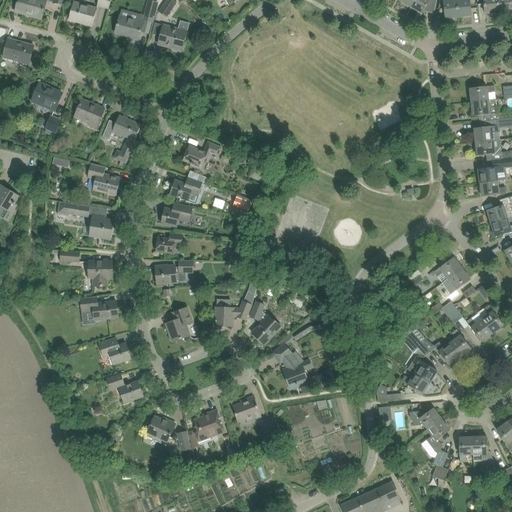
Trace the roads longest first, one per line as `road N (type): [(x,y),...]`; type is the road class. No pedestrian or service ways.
road 1 (unclassified): [(300,511),(369,470),(357,301),(442,212)]
road 2 (residential): [(169,115),(151,155),(136,242),(158,370)]
road 3 (track): [(0,296),(40,342),(109,511)]
road 4 (residential): [(158,370),(223,347),(242,357),(244,377),(236,384),(181,402),(166,396)]
road 5 (residential): [(169,115),(63,69),(68,46)]
road 6 (unclassified): [(442,212),(448,189),(436,75)]
road 7 (residential): [(68,46),(191,80)]
road 8 (residential): [(511,314),(442,212)]
